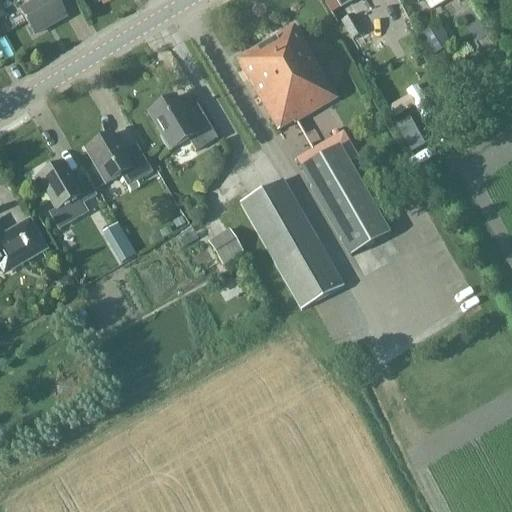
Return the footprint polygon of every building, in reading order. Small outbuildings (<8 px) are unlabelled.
[(61,18),(51,0),(35,0),(19,9),(34,34),(61,18)] [(331,0),(339,13),(351,7),(347,0),(331,0)] [(414,0),(417,4),(423,0),(429,11),(446,0),(452,0),(453,2),(456,0),(414,0)] [(350,41),(361,35),(351,17),(339,22),(350,41)] [(450,48),(437,27),(420,38),(432,58),(450,48)] [(293,28),(236,61),(277,132),(292,122),(293,125),(334,101),(293,28)] [(175,97),(147,113),(161,137),(159,138),(168,152),(188,141),(195,153),(217,140),(202,115),(190,123),(175,97)] [(112,134),(88,149),(97,163),(93,165),(105,185),(120,177),(127,189),(152,174),(136,146),(124,153),(112,134)] [(351,260),(388,238),(337,152),(300,173),(351,260)] [(85,216),(79,207),(96,197),(84,177),(74,183),(63,164),(37,179),(56,212),(49,216),(59,232),(85,216)] [(303,311),(313,306),(344,288),(282,182),(241,206),(303,311)] [(180,217),(172,222),(175,229),(184,224),(180,217)] [(0,271),(2,275),(17,267),(44,251),(28,224),(2,239),(0,235),(0,271)] [(117,225),(104,232),(115,252),(128,244),(117,225)] [(209,246),(223,268),(241,257),(228,235),(209,246)] [(69,277),(59,282),(65,293),(75,287),(69,277)]
